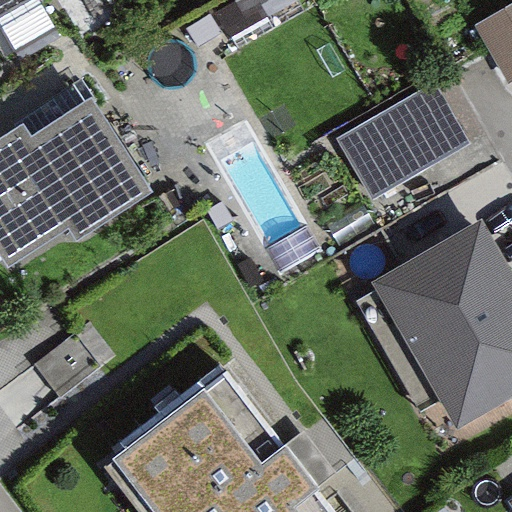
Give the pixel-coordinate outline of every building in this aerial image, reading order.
[(35,0),(0,0),(0,25),(38,4),(35,0)] [(511,9),(475,30),(509,90),(511,87),(511,9)] [(82,85),(62,98),(75,119),(95,107),(82,85)] [(467,143),(436,90),(347,142),(378,195),(467,143)] [(21,136),(0,149),(0,265),(1,268),(10,280),(71,241),(78,254),(157,203),(95,107),(75,119),(62,98),(15,128),(21,136)] [(511,396),(511,277),(484,230),(386,286),(465,424),(511,396)] [(333,511),(229,375),(104,470),(136,511),(333,511)]
